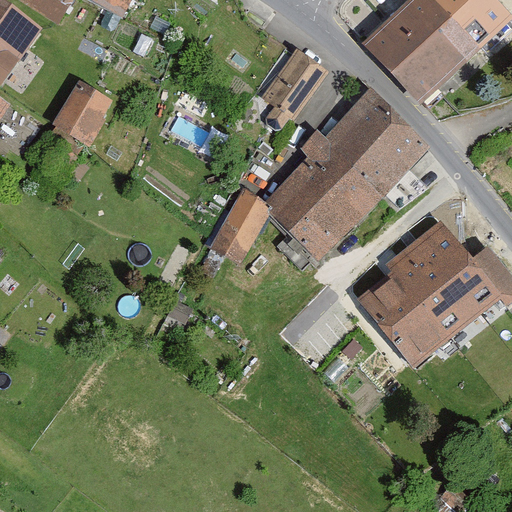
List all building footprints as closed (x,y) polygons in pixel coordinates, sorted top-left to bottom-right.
[(2,0),(59,30),(74,0),(83,0),(123,20),(134,0),(2,0)] [(420,106),(511,23),(511,19),(493,0),(409,0),(363,43),(420,106)] [(25,72),(50,38),(0,2),(0,91),(17,67),(25,72)] [(283,136),(328,76),(297,52),(251,113),(283,136)] [(89,152),(114,105),(75,86),(51,132),(89,152)] [(314,268),(429,153),(369,94),(325,141),(319,133),(299,154),(309,163),(267,208),(314,268)] [(0,123),(10,109),(0,101),(0,123)] [(77,191),(92,173),(52,140),(37,158),(77,191)] [(270,215),(244,192),(206,254),(239,274),(270,215)] [(456,358),(511,312),(511,280),(488,251),(471,264),(441,225),(391,263),(399,273),(357,307),(412,376),(448,348),(456,358)]
